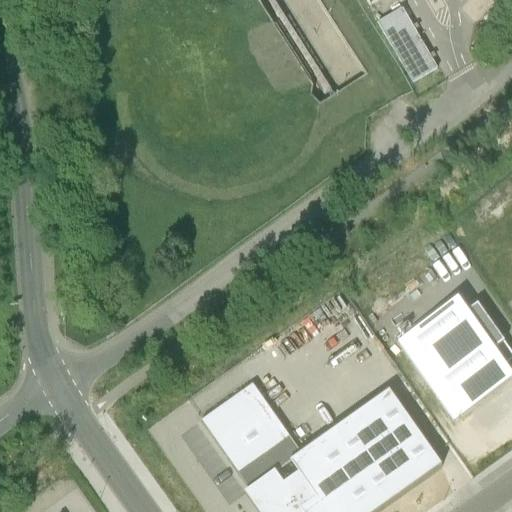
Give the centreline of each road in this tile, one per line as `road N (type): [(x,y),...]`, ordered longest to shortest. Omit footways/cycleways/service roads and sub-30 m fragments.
road 1 (unclassified): [(0,48),(14,91),(36,335),(60,386)]
road 2 (unclassified): [(60,386),(144,511)]
